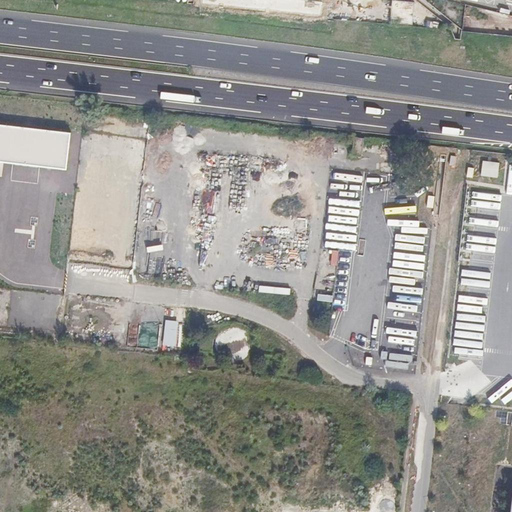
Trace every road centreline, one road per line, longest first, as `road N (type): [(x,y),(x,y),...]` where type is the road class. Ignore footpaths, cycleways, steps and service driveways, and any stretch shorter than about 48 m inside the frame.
road 1 (motorway): [(511,96),(0,29)]
road 2 (motorway): [(0,69),(511,131)]
road 3 (unclassified): [(434,388),(358,383),(290,330),(231,305),(0,275)]
road 4 (unknown): [(303,292),(317,166),(309,150),(295,145),(181,130),(175,241),(195,263),(218,272)]
road 5 (unclassified): [(434,388),(462,159)]
road 6 (unclassified): [(419,511),(434,388)]
